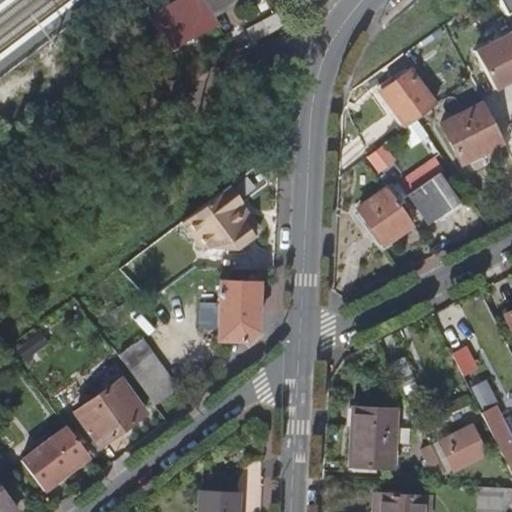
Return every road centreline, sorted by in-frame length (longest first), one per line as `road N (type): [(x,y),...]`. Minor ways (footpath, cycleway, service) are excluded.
road 1 (residential): [(362,0),(334,31),(313,101),(299,354)]
road 2 (residential): [(299,354),(87,511)]
road 3 (residential): [(511,242),(299,354)]
road 4 (residential): [(299,354),(291,511)]
